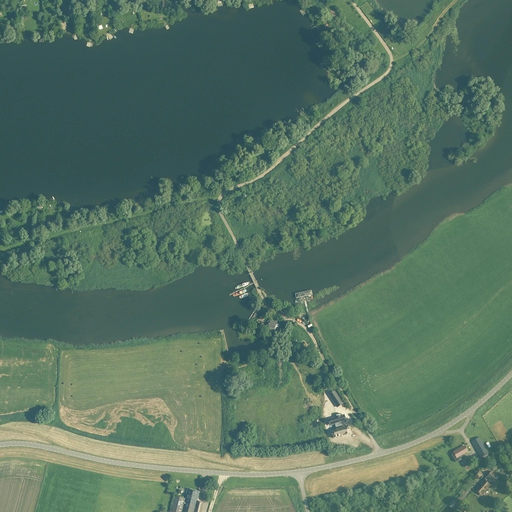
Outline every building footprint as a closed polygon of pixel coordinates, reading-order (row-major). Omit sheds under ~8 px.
[(312,295),(311,289),(294,293),(296,298),(312,295)] [(251,301),(248,305),(255,309),(258,306),(251,301)] [(270,320),(267,328),(275,332),(278,326),(279,326),(280,324),(270,320)] [(335,398),(338,396),(334,391),(329,394),(337,407),(340,405),(335,398)] [(336,417),(330,419),(328,420),(329,425),(332,425),(334,424),(336,430),(339,429),(344,427),(343,422),(345,421),(344,415),(341,416),(340,414),(335,415),(336,417)] [(344,427),(339,429),(336,430),(331,431),(333,438),(342,436),(342,435),(345,434),(345,435),(350,434),(348,426),(344,427)] [(479,437),(472,442),(481,458),(489,453),(479,437)] [(351,443),(353,448),(366,443),(364,438),(351,443)] [(453,452),(457,458),(468,452),(465,446),(453,452)] [(487,477),(484,480),(475,490),(481,496),(490,485),(493,482),(494,483),(498,478),(492,472),(487,476),(487,477)] [(200,511),(203,503),(197,501),(199,492),(187,489),(185,499),(174,496),(170,511),(172,511),(200,511)] [(453,499),(448,506),(452,509),(457,503),(453,499)]
